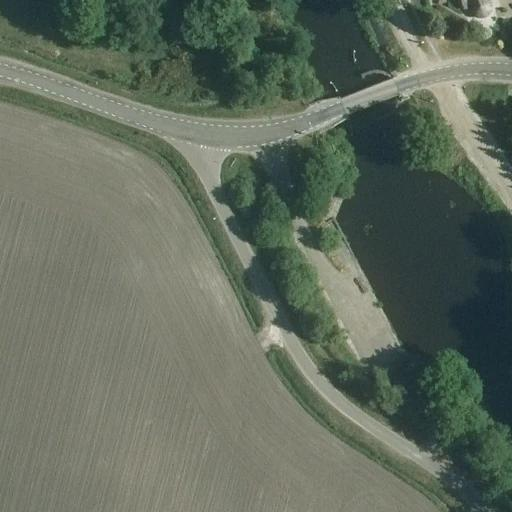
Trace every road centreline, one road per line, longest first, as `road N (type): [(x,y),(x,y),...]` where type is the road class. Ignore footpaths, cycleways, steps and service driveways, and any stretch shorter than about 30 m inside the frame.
road 1 (unclassified): [(479,511),(333,401),(307,370),(191,137)]
road 2 (tertiary): [(305,123),(441,73),(511,71)]
road 3 (tertiary): [(191,137),(0,70)]
road 4 (track): [(511,206),(443,96),(441,73)]
